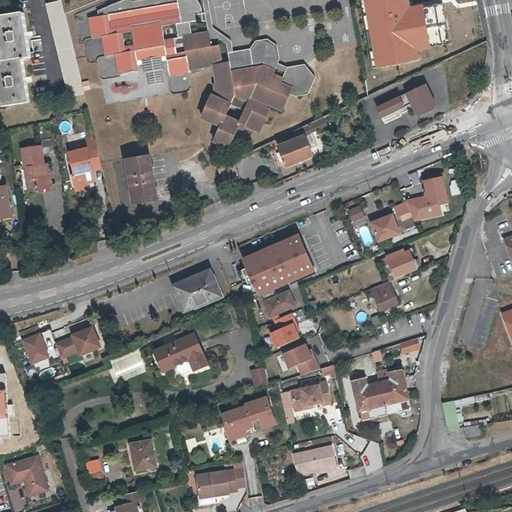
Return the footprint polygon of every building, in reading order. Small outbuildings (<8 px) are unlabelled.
[(140,63),(169,57),(172,76),(192,73),(192,70),(216,66),(219,85),(217,85),(219,94),(217,98),(214,97),(204,119),(220,126),(221,123),(226,124),(217,143),(233,150),(242,128),(244,124),(230,118),(235,107),(249,113),(245,121),(250,123),(248,127),(263,133),(272,111),(269,110),(271,105),(286,111),(293,94),(298,97),(306,95),(313,79),(303,65),(284,68),(281,73),(280,79),(271,74),(270,72),(265,66),(233,72),(232,68),(232,62),(224,63),(221,45),(212,46),(209,39),(208,34),(193,36),(190,23),(197,21),(203,22),(201,14),(203,14),(202,13),(202,11),(201,9),(201,8),(200,7),(200,5),(199,3),(198,2),(198,1),(196,0),(128,0),(99,14),(100,20),(91,21),(95,41),(104,39),(108,59),(119,57),(122,76),(142,72),(140,63)] [(213,28),(207,0),(201,0),(208,34),(209,39),(219,38),(228,45),(232,62),(232,68),(265,62),(265,66),(270,72),(274,68),(281,73),(284,68),(276,64),(281,57),(278,44),(268,37),(257,39),(251,48),(234,50),(233,40),(213,28)] [(410,0),(360,0),(371,66),(419,59),(417,45),(429,43),(422,0),(418,0),(411,1),(410,0)] [(61,2),(45,5),(67,99),(83,95),(61,2)] [(13,65),(5,66),(12,110),(41,106),(34,63),(42,62),(34,17),(7,22),(13,65)] [(425,85),(403,95),(414,119),(436,108),(425,85)] [(398,98),(374,109),(379,120),(403,108),(398,98)] [(324,121),(307,128),(309,134),(327,126),(324,121)] [(275,148),(283,170),(312,158),(303,136),(275,148)] [(71,180),(74,194),(86,191),(85,188),(93,186),(90,176),(90,173),(100,171),(93,141),(85,143),(87,153),(67,157),(73,180),(71,180)] [(23,150),(29,189),(53,185),(50,164),(47,165),(44,147),(23,150)] [(149,153),(125,156),(132,201),(156,198),(149,153)] [(232,162),(216,168),(221,184),(238,178),(232,162)] [(424,197),(404,201),(413,223),(442,216),(439,207),(448,205),(442,178),(421,182),(424,197)] [(10,187),(0,188),(0,222),(15,220),(10,187)] [(359,207),(348,212),(352,221),(364,216),(359,207)] [(390,217),(370,225),(377,243),(397,235),(390,217)] [(295,236),(239,261),(256,299),(312,274),(295,236)] [(418,270),(413,260),(411,261),(408,253),(404,255),(402,251),(385,258),(394,281),(418,270)] [(181,316),(221,299),(209,270),(169,287),(181,316)] [(359,277),(364,287),(370,284),(365,274),(359,277)] [(372,289),(381,311),(398,304),(390,282),(372,289)] [(288,291),(261,302),(269,319),(295,308),(288,291)] [(511,311),(503,315),(511,340),(511,311)] [(276,331),(266,335),(274,351),(298,341),(295,334),(299,332),(291,314),(272,322),(276,331)] [(40,324),(22,332),(35,364),(54,356),(40,324)] [(97,324),(56,340),(64,358),(81,351),(84,357),(106,347),(97,324)] [(157,350),(166,372),(192,361),(196,371),(212,364),(199,333),(157,350)] [(417,339),(399,344),(402,354),(420,349),(417,339)] [(305,342),(279,352),(286,369),(296,365),(300,374),(319,366),(311,347),(307,348),(305,342)] [(373,362),(379,360),(377,350),(371,352),(373,362)] [(322,378),(334,375),(331,365),(319,368),(322,378)] [(255,389),(267,385),(263,368),(251,370),(255,389)] [(362,378),(351,380),(360,416),(409,404),(400,368),(389,371),(391,379),(364,385),(362,378)] [(328,381),(324,382),(329,403),(333,402),(328,381)] [(329,403),(324,382),(320,383),(320,385),(293,392),(296,408),(315,403),(324,401),(325,404),(329,403)] [(265,396),(217,412),(227,439),(274,423),(265,396)] [(1,406),(12,432),(31,424),(20,398),(1,406)] [(448,430),(459,428),(454,400),(443,403),(448,430)] [(464,428),(466,437),(481,435),(479,425),(464,428)] [(156,438),(133,443),(138,471),(161,467),(156,438)] [(337,469),(331,444),(292,453),(297,476),(315,472),(316,474),(337,469)] [(41,454),(6,464),(13,485),(26,482),(30,497),(51,491),(41,454)] [(100,459),(87,462),(90,474),(103,471),(100,459)] [(248,487),(246,468),(199,475),(202,499),(232,494),(232,492),(240,491),(240,489),(248,487)] [(122,495),(125,506),(118,508),(118,511),(139,511),(136,502),(146,499),(143,490),(122,495)]
